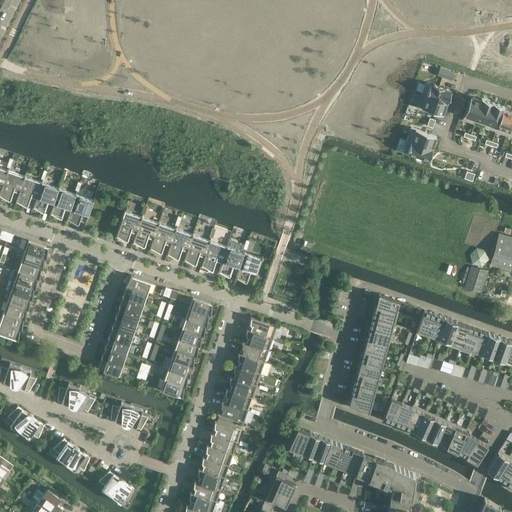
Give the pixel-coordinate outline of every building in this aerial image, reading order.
[(429,84),(425,96),(446,103),(446,102),(447,102),(451,91),(444,88),(444,87),(433,84),(432,85),(429,84)] [(442,114),(446,103),(425,96),(421,107),(442,114)] [(467,105),(462,120),(474,124),(481,100),(480,99),(480,100),(477,99),(473,97),(470,96),(469,99),(467,105)] [(481,100),(474,124),(475,122),(485,125),(493,103),(491,102),(489,101),(482,99),(481,100)] [(485,125),(484,127),(488,129),(488,128),(494,130),(495,131),(495,132),(504,108),(504,106),(494,103),(493,103),(485,125)] [(511,111),(504,108),(495,132),(506,135),(511,117),(511,111)] [(436,136),(415,129),(411,140),(432,147),(436,136)] [(432,148),(432,147),(411,140),(407,152),(429,160),(433,148),(432,148)] [(0,167),(0,192),(8,170),(8,168),(7,170),(0,167)] [(8,170),(0,192),(0,194),(5,198),(7,198),(8,197),(8,196),(17,199),(25,176),(25,174),(24,176),(8,170)] [(25,176),(17,199),(16,201),(17,201),(22,204),(24,204),(25,203),(26,202),(34,204),(42,182),(42,180),(41,182),(25,176)] [(42,182),(34,204),(33,207),(34,207),(40,210),(41,210),(42,209),(43,207),(51,210),(59,188),(59,186),(58,188),(42,182)] [(75,193),(59,188),(51,210),(50,213),(51,213),(51,212),(57,216),(58,216),(59,215),(60,213),(68,216),(76,194),(76,192),(75,193)] [(76,194),(68,216),(67,219),(68,219),(68,218),(74,221),(75,222),(76,220),(77,219),(85,222),(84,225),(85,225),(94,198),(93,198),(93,199),(76,194)] [(125,209),(115,236),(117,236),(117,235),(122,239),(124,239),(125,238),(125,236),(134,239),(141,217),(142,215),(141,215),(141,216),(125,211),(125,209)] [(141,217),(134,239),(133,242),(134,242),(134,241),(139,244),(141,245),(142,244),(142,242),(151,245),(158,223),(159,221),(159,220),(158,222),(141,217)] [(158,223),(151,245),(150,248),(151,248),(151,247),(156,250),(158,250),(159,249),(159,248),(168,251),(176,228),(176,227),(176,226),(175,228),(158,223)] [(176,228),(168,251),(167,254),(168,254),(168,253),(173,256),(175,256),(176,255),(176,254),(185,257),(192,234),(193,232),(192,234),(176,228)] [(192,234),(185,257),(184,259),(185,260),(185,259),(190,262),(192,262),(193,261),(193,260),(202,263),(210,240),(210,238),(209,240),(192,234)] [(511,237),(498,234),(490,264),(511,269),(511,237)] [(24,250),(45,257),(45,254),(47,254),(49,246),(47,246),(28,240),(24,250)] [(226,246),(210,240),(202,263),(201,265),(202,266),(202,265),(207,268),(209,268),(210,267),(211,266),(219,269),(227,246),(227,244),(226,246)] [(481,268),(491,257),(479,245),(468,256),(481,268)] [(227,246),(219,269),(218,271),(219,271),(224,274),(226,274),(227,273),(228,272),(236,275),(244,252),(244,250),(243,252),(227,246)] [(21,260),(41,267),(42,264),(44,264),(45,257),(24,250),(21,260)] [(244,252),(236,275),(235,277),(236,277),(241,280),(243,280),(244,279),(245,278),(253,280),(252,283),(253,283),(262,256),(261,256),(261,258),(244,252)] [(41,267),(21,260),(17,271),(38,278),(38,274),(40,274),(41,267)] [(480,292),(487,270),(471,265),(464,287),(480,292)] [(38,278),(17,271),(14,281),(34,288),(35,284),(37,285),(38,278)] [(129,283),(127,286),(147,293),(151,282),(132,276),(131,275),(127,282),(129,283)] [(5,289),(10,291),(30,298),(31,294),(33,295),(34,288),(14,281),(8,279),(5,289)] [(124,296),(144,303),(147,293),(127,286),(124,292),(125,293),(124,296)] [(7,301),(27,308),(27,305),(29,305),(30,298),(10,291),(7,301)] [(396,311),(398,301),(379,294),(376,306),(396,311)] [(122,303),(120,306),(140,313),(144,303),(124,296),(120,302),(122,303)] [(212,303),(192,296),(189,307),(209,314),(209,311),(211,311),(212,303)] [(3,312),(23,318),(24,315),(26,315),(27,308),(7,301),(3,312)] [(118,313),(117,316),(137,323),(140,313),(120,306),(117,313),(118,313)] [(376,306),(373,317),(393,322),(393,323),(395,323),(398,311),(396,311),(376,306)] [(185,317),(205,324),(206,321),(207,321),(209,314),(189,307),(185,317)] [(427,336),(435,314),(424,310),(416,332),(427,336)] [(23,318),(3,312),(0,321),(20,329),(20,325),(22,325),(23,318)] [(446,318),(435,314),(427,336),(438,340),(439,338),(446,318)] [(113,327),(133,334),(137,323),(117,316),(113,323),(115,324),(113,327)] [(250,330),(272,338),(274,338),(272,337),(276,326),(278,327),(278,326),(250,316),(250,318),(250,324),(250,325),(251,325),(251,326),(250,330)] [(182,328),(201,334),(202,331),(204,331),(205,324),(185,317),(182,328)] [(390,333),(393,323),(393,322),(373,317),(370,328),(390,333)] [(456,322),(446,318),(439,338),(449,341),(456,322)] [(20,329),(0,321),(0,333),(16,339),(17,335),(19,336),(20,329)] [(449,341),(460,345),(467,325),(456,322),(449,341)] [(478,329),(467,325),(460,345),(458,349),(470,353),(471,351),(470,351),(478,329)] [(111,334),(110,337),(129,344),(133,334),(113,327),(110,333),(111,334)] [(178,338),(198,345),(198,341),(200,341),(201,334),(182,328),(178,338)] [(370,328),(367,339),(387,344),(387,345),(389,345),(392,333),(390,333),(370,328)] [(246,330),(245,335),(246,337),(247,337),(245,342),(268,350),(269,350),(270,350),(268,349),(272,338),(250,330),(246,329),(246,330)] [(470,351),(471,351),(481,354),(489,333),(478,329),(470,351)] [(499,337),(489,333),(481,354),(492,358),(499,337)] [(106,347),(126,354),(129,344),(110,337),(106,343),(108,344),(106,347)] [(503,362),(504,360),(510,341),(499,337),(492,358),(503,362)] [(175,348),(194,355),(195,351),(197,352),(198,345),(178,338),(175,348)] [(367,339),(364,350),(384,355),(387,345),(387,344),(367,339)] [(241,354),(264,362),(265,362),(266,362),(264,361),(268,350),(245,342),(242,341),(241,341),(242,342),(241,347),(241,348),(242,349),(243,349),(241,354)] [(104,354),(103,357),(122,364),(126,354),(106,347),(103,353),(104,354)] [(171,358),(191,365),(191,362),(193,362),(194,355),(175,348),(171,358)] [(364,350),(361,361),(381,366),(384,355),(364,350)] [(237,366),(260,374),(261,374),(260,373),(264,362),(241,354),(238,353),(237,353),(238,354),(237,359),(237,360),(238,361),(239,361),(237,366)] [(122,364),(103,357),(99,364),(101,364),(99,368),(119,375),(122,364)] [(168,368),(187,375),(188,372),(190,372),(191,365),(171,358),(168,368)] [(378,377),(381,366),(361,361),(358,372),(378,377)] [(20,366),(9,363),(7,368),(1,366),(0,366),(0,367),(0,380),(10,384),(11,386),(13,387),(20,366)] [(234,366),(233,371),(233,372),(234,373),(235,373),(233,378),(256,386),(257,386),(257,385),(256,385),(260,374),(237,366),(233,365),(234,366)] [(472,380),(477,367),(471,365),(466,378),(472,380)] [(20,366),(13,387),(15,387),(18,387),(28,390),(29,391),(36,378),(35,378),(29,376),(31,370),(20,366)] [(164,379),(184,385),(184,382),(186,382),(187,375),(168,368),(164,379)] [(483,383),(488,370),(482,368),(477,381),(483,383)] [(358,372),(355,383),(375,388),(378,377),(358,372)] [(505,389),(510,376),(504,374),(499,387),(505,389)] [(229,390),(252,398),(253,398),(253,397),(252,397),(256,386),(233,378),(229,376),(229,377),(230,377),(229,383),(229,384),(230,385),(231,385),(229,390)] [(160,389),(180,396),(181,392),(183,392),(184,385),(164,379),(160,389)] [(79,387),(68,383),(66,389),(60,386),(59,386),(57,401),(58,401),(68,404),(70,406),(72,407),(79,387)] [(352,394),(372,399),(375,388),(355,383),(352,394)] [(79,387),(72,407),(74,407),(76,407),(87,411),(95,399),(94,398),(88,396),(90,390),(79,387)] [(225,401),(247,409),(249,410),(249,409),(248,409),(252,398),(229,390),(225,388),(225,389),(226,389),(225,395),(225,396),(226,397),(225,401)] [(368,412),(372,399),(352,394),(349,404),(368,412)] [(394,422),(402,403),(390,398),(383,418),(394,422)] [(222,401),(221,407),(221,408),(222,409),(221,413),(217,412),(217,413),(245,422),(243,421),(247,409),(225,401),(221,400),(221,401),(222,401)] [(132,405),(121,401),(119,407),(113,405),(112,404),(110,419),(111,419),(121,422),(123,424),(125,425),(132,405)] [(413,407),(402,403),(394,422),(404,426),(413,407)] [(132,405),(125,425),(127,426),(129,425),(140,429),(139,429),(140,429),(148,417),(147,416),(141,414),(142,409),(132,405)] [(414,405),(413,407),(404,426),(415,431),(424,410),(414,405)] [(13,420),(10,425),(19,432),(31,414),(29,413),(27,413),(18,407),(18,406),(7,416),(7,417),(13,420)] [(424,410),(415,431),(425,436),(435,415),(424,410)] [(31,414),(19,432),(28,438),(32,434),(37,437),(38,438),(44,424),(43,424),(34,418),(33,416),(31,414)] [(445,419),(435,415),(425,436),(435,440),(445,419)] [(455,424),(445,419),(435,440),(446,445),(455,424)] [(213,435),(236,443),(237,444),(237,443),(236,443),(240,431),(241,432),(241,431),(214,422),(213,423),(214,423),(213,429),(213,430),(214,431),(215,431),(213,435)] [(466,429),(455,424),(446,445),(456,450),(465,431),(466,429)] [(288,447),(302,452),(309,432),(297,428),(288,447)] [(474,445),(478,439),(466,431),(465,431),(456,450),(466,456),(473,445),(474,445)] [(320,436),(309,432),(302,452),(313,456),(320,436)] [(209,447),(232,455),(233,456),(233,455),(232,454),(236,443),(213,435),(209,434),(209,435),(210,435),(209,441),(209,442),(210,443),(211,443),(209,447)] [(331,440),(320,436),(313,456),(323,460),(331,440)] [(55,457),(65,464),(77,446),(75,445),(73,445),(64,439),(63,438),(53,448),(53,449),(59,453),(55,457)] [(478,439),(474,445),(473,445),(466,456),(476,463),(487,445),(478,439)] [(341,444),(331,440),(323,460),(334,464),(341,444)] [(352,448),(341,444),(334,464),(345,468),(352,448)] [(79,448),(77,446),(65,464),(74,470),(77,466),(83,470),(84,470),(90,457),(89,456),(80,450),(79,448)] [(206,455),(205,459),(227,467),(229,468),(229,467),(228,466),(232,455),(209,447),(205,446),(205,447),(206,447),(205,453),(205,454),(206,454),(206,455)] [(364,453),(352,448),(345,468),(356,472),(363,453),(364,453)] [(486,469),(497,476),(509,456),(499,449),(486,469)] [(371,455),(364,453),(363,453),(356,472),(364,475),(368,476),(377,480),(391,487),(390,494),(411,497),(414,474),(383,460),(371,455)] [(0,474),(4,477),(13,464),(0,455),(0,474)] [(511,457),(509,456),(497,476),(506,482),(511,471),(511,457)] [(227,467),(205,459),(201,458),(201,459),(202,459),(201,465),(201,466),(202,466),(202,467),(201,471),(223,479),(225,479),(224,478),(227,467)] [(314,470),(308,468),(303,481),(309,483),(314,470)] [(111,496),(123,479),(121,478),(119,477),(110,471),(109,470),(98,480),(99,481),(105,485),(101,490),(111,496)] [(198,478),(197,483),(219,491),(221,491),(219,490),(223,479),(201,471),(197,470),(197,471),(198,471),(197,476),(197,478),(198,478)] [(278,470),(271,486),(290,495),(295,484),(285,479),(287,474),(281,471),(278,470)] [(325,474),(319,472),(314,485),(320,487),(325,474)] [(123,479),(111,496),(120,503),(123,498),(129,502),(130,502),(135,489),(135,488),(135,489),(125,482),(124,480),(123,479)] [(193,490),(194,490),(192,495),(215,503),(217,503),(215,502),(219,491),(197,483),(193,482),(193,483),(192,488),(193,490)] [(285,505),(290,495),(271,486),(264,502),(273,506),(275,501),(285,505)] [(38,501),(53,511),(58,511),(62,507),(60,505),(64,500),(47,488),(38,501)] [(190,502),(188,507),(203,511),(211,511),(215,503),(192,495),(189,494),(188,494),(189,495),(188,500),(188,501),(189,502),(190,502)] [(389,505),(409,508),(411,497),(390,494),(389,505)] [(507,511),(503,510),(484,498),(478,511),(507,511)] [(53,511),(38,501),(30,511),(53,511)] [(377,503),(364,501),(363,507),(377,509),(377,503)] [(264,502),(259,511),(274,511),(271,511),(273,506),(264,502)]
